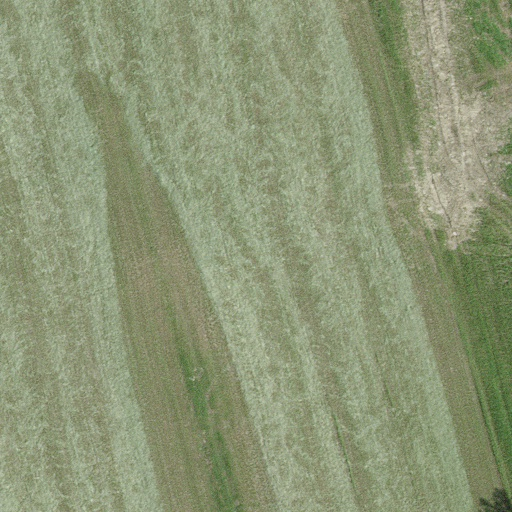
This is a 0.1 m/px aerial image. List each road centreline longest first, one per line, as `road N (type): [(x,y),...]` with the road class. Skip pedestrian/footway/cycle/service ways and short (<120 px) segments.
road 1 (track): [(0,244),(79,234),(195,348)]
road 2 (track): [(245,511),(195,348)]
